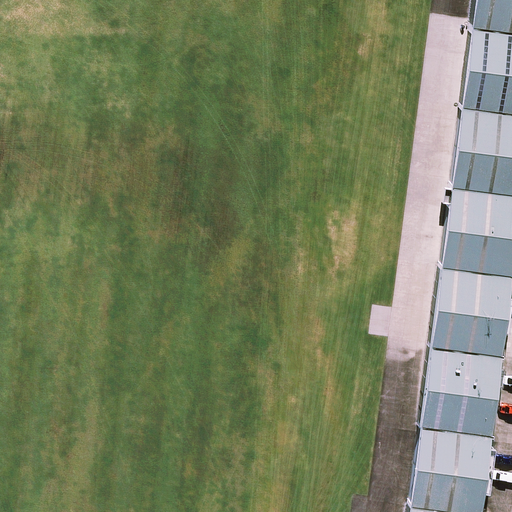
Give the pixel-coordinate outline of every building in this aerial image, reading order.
[(511,34),(511,0),(474,0),(470,29),(511,34)] [(511,115),(511,34),(470,29),(460,109),(511,115)] [(511,196),(511,115),(460,109),(450,188),(511,196)] [(510,277),(511,263),(511,196),(450,188),(440,268),(510,277)] [(500,357),(510,277),(440,268),(430,348),(500,357)] [(490,436),(500,357),(430,348),(419,427),(490,436)] [(448,511),(480,511),(490,436),(419,427),(409,507),(448,511)]
